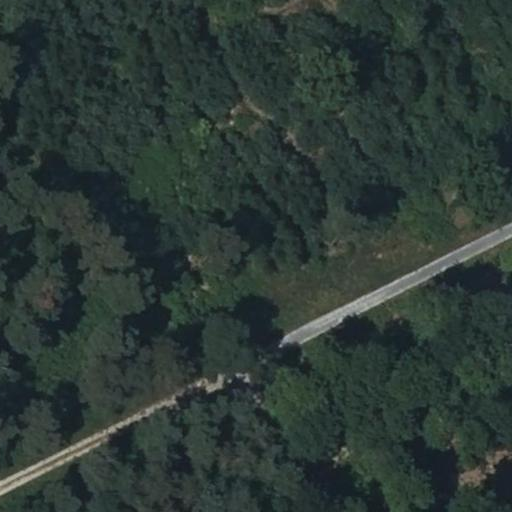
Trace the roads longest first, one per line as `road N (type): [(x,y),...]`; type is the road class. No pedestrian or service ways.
road 1 (track): [(0,495),(511,235)]
road 2 (track): [(346,511),(231,379)]
